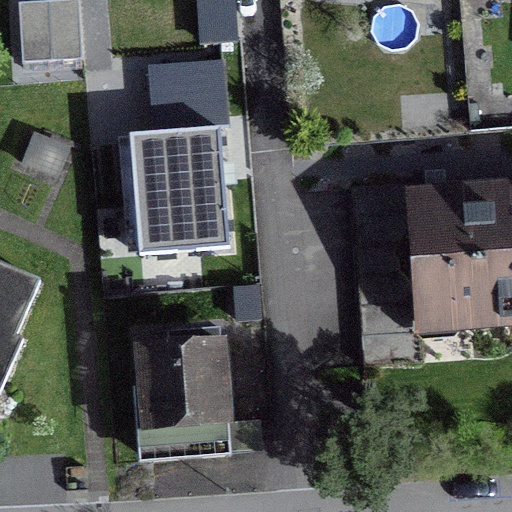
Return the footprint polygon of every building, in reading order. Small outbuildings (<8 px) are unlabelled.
[(173,0),(177,42),(232,38),(229,0),(173,0)] [(79,1),(19,5),(23,65),(84,61),(79,1)] [(137,254),(230,250),(226,171),(225,134),(132,138),(137,254)] [(418,329),(409,203),(408,187),(348,191),(360,370),(420,366),(418,329)] [(511,195),(409,203),(418,329),(511,321),(511,195)] [(0,385),(19,345),(11,341),(36,287),(0,271),(0,385)] [(177,349),(137,352),(146,465),(227,459),(217,345),(196,347),(195,334),(176,335),(177,349)]
